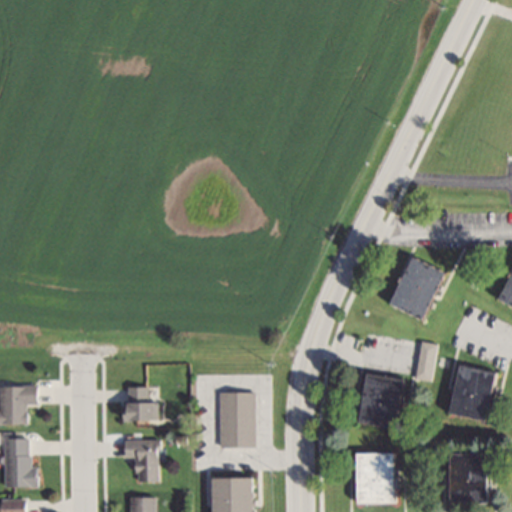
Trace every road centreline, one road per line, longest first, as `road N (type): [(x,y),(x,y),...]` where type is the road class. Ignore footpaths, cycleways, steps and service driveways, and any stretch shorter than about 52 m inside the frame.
road 1 (secondary): [(472,0),(311,352)]
road 2 (residential): [(86,511),(82,347)]
road 3 (secondary): [(311,352),(301,511)]
